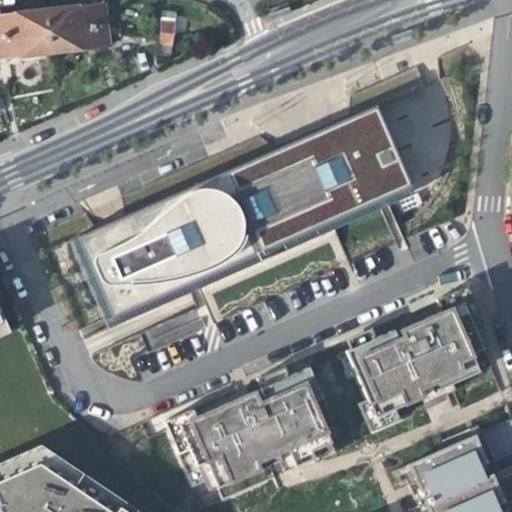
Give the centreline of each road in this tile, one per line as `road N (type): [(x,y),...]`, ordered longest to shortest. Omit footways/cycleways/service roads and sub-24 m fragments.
road 1 (residential): [(510,0),(487,209),(490,248),(511,308)]
road 2 (residential): [(404,2),(165,106)]
road 3 (residential): [(165,106),(0,180)]
road 4 (unknown): [(83,386),(196,511)]
road 5 (residential): [(234,0),(246,27),(235,60),(165,106)]
